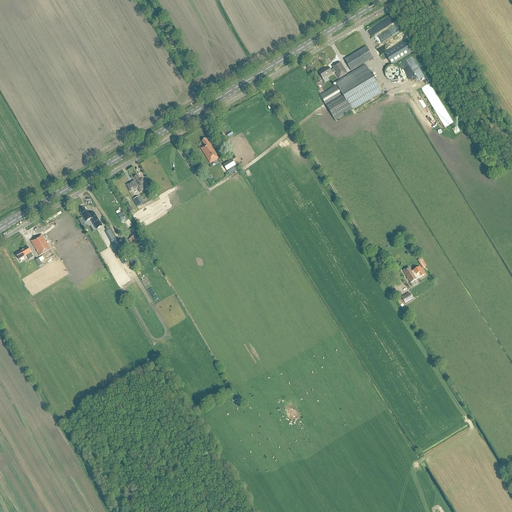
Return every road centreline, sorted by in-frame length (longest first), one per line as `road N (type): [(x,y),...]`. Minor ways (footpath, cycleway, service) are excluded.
road 1 (unclassified): [(0,240),(261,84)]
road 2 (primary): [(0,229),(256,75)]
